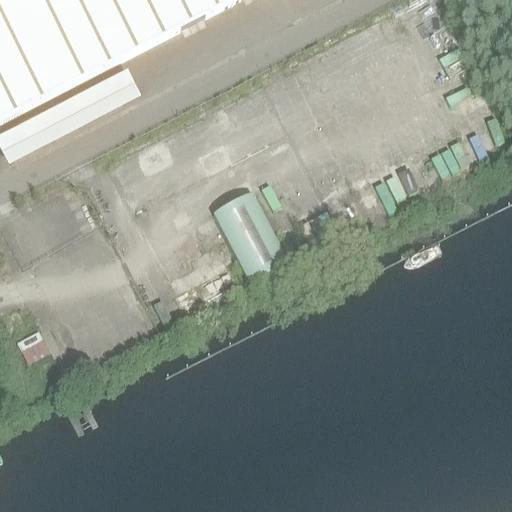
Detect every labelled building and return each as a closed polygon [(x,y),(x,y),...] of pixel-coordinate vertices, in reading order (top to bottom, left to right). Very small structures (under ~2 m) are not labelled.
[(0,0),(0,126),(244,0),(0,0)] [(140,103),(129,81),(0,146),(0,154),(8,170),(140,103)] [(251,199),(212,220),(249,291),(289,270),(251,199)] [(314,222),(322,241),(356,227),(348,208),(314,222)] [(109,385),(0,440),(0,486),(127,421),(109,385)]
